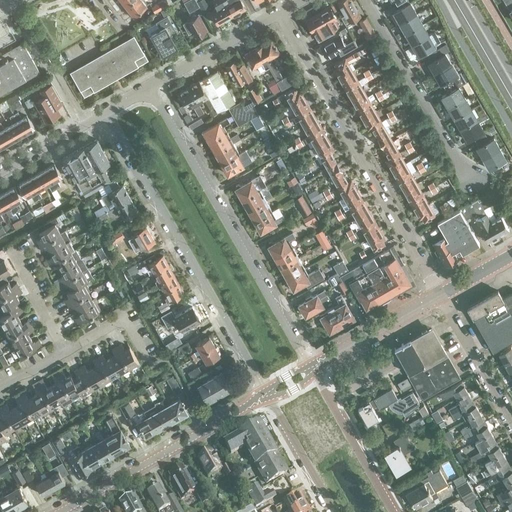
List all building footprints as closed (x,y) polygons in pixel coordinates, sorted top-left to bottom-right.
[(132,0),(126,5),(134,16),(147,5),(143,0),(132,0)] [(162,0),(152,6),(155,12),(169,5),(166,0),(162,0)] [(199,7),(195,0),(188,0),(184,3),(189,12),(199,7)] [(209,9),(204,0),(199,0),(197,1),(203,12),(209,9)] [(210,11),(217,25),(232,16),(222,0),(213,0),(213,1),(216,8),(210,11)] [(247,8),(242,0),(222,0),(232,16),(247,8)] [(340,0),(338,1),(345,14),(341,17),(345,23),(349,20),(350,22),(360,16),(350,0),(340,0)] [(402,0),(397,3),(399,8),(393,12),(399,23),(417,13),(410,2),(408,0),(402,0)] [(329,6),(318,13),(330,35),(335,32),(333,30),(338,26),(335,21),(337,20),(329,6)] [(330,35),(318,13),(306,19),(306,21),(313,33),(318,42),(330,35)] [(399,23),(405,34),(423,24),(417,13),(399,23)] [(193,31),(196,37),(207,30),(198,15),(196,16),(195,14),(188,18),(189,20),(183,23),(189,33),(193,31)] [(176,32),(169,19),(163,23),(165,27),(151,34),(163,55),(177,47),(170,35),(176,32)] [(405,34),(412,45),(429,35),(423,24),(405,34)] [(366,32),(353,39),(357,45),(376,34),(372,26),(365,30),(366,32)] [(418,56),(424,52),(427,57),(438,51),(435,46),(429,35),(412,45),(418,56)] [(327,57),(339,50),(342,55),(357,46),(354,41),(346,45),(340,36),(321,47),(327,57)] [(146,59),(144,56),(133,37),(72,72),(74,76),(72,78),(74,83),(77,81),(82,89),(85,94),(93,89),(115,77),(137,64),(146,59)] [(279,53),(271,39),(258,47),(269,67),(275,78),(276,79),(277,81),(283,78),(275,63),(273,64),(269,59),(273,57),(275,60),(278,58),(276,55),(279,53)] [(0,55),(0,93),(25,79),(26,80),(40,72),(31,56),(23,42),(0,55)] [(269,67),(258,47),(244,55),(252,69),(257,66),(260,72),(269,67)] [(428,63),(434,74),(451,64),(445,53),(440,56),(438,51),(427,57),(430,62),(428,63)] [(353,70),(349,63),(346,58),(335,64),(337,69),(334,70),(339,78),(353,70)] [(236,59),(225,65),(236,85),(243,81),(245,85),(253,81),(243,63),(239,65),(236,59)] [(440,85),(442,83),(445,88),(456,82),(458,87),(459,87),(466,82),(461,72),(457,74),(451,64),(434,74),(440,85)] [(359,80),(353,70),(339,78),(345,88),(359,80)] [(199,81),(214,107),(217,112),(234,102),(217,71),(199,81)] [(281,90),(295,82),(291,73),(283,78),(277,81),(279,85),(281,90)] [(275,78),(268,83),(274,94),(281,90),(279,85),(277,81),(276,79),(275,78)] [(365,90),(362,85),(359,80),(345,88),(350,99),(365,90)] [(199,81),(189,87),(198,102),(204,99),(210,110),(214,107),(199,81)] [(441,96),(448,108),(465,98),(459,87),(458,87),(456,82),(445,88),(448,93),(441,96)] [(61,104),(61,103),(62,103),(51,85),(43,90),(46,96),(35,102),(46,122),(60,114),(56,107),(61,104)] [(246,91),(253,103),(261,99),(254,86),(246,91)] [(182,99),(183,100),(187,108),(193,105),(199,116),(204,113),(198,102),(189,87),(178,93),(180,95),(179,96),(181,99),(182,99)] [(297,91),(295,87),(283,94),(290,106),(304,98),(300,90),(297,91)] [(370,101),(368,96),(365,90),(350,99),(356,109),(370,101)] [(18,92),(6,99),(9,105),(14,102),(19,99),(22,97),(18,92)] [(310,108),(304,98),(290,106),(296,116),(310,108)] [(448,108),(454,118),(471,109),(465,98),(448,108)] [(6,99),(0,102),(0,111),(0,112),(10,107),(10,106),(9,105),(6,99)] [(238,125),(257,114),(252,105),(245,109),(240,101),(228,108),(238,125)] [(362,119),(376,111),(370,101),(356,109),(362,119)] [(14,102),(9,105),(10,106),(10,107),(12,110),(17,107),(14,102)] [(183,105),(178,107),(182,113),(186,110),(183,105)] [(316,118),(310,108),(296,116),(302,126),(316,118)] [(454,118),(460,129),(478,119),(471,109),(454,118)] [(368,129),(372,127),(382,121),(376,111),(362,119),(368,129)] [(34,129),(26,115),(21,118),(18,112),(14,114),(25,134),(34,129)] [(189,113),(183,116),(187,122),(192,119),(189,113)] [(25,134),(14,114),(9,116),(13,122),(8,125),(16,139),(25,134)] [(201,117),(188,124),(191,128),(203,121),(201,117)] [(203,136),(206,136),(209,142),(226,132),(222,127),(230,122),(227,117),(219,121),(203,131),(201,133),(203,136)] [(322,129),(316,118),(302,126),(308,137),(322,129)] [(467,140),(473,137),(476,142),(486,136),(484,131),(478,119),(460,129),(467,140)] [(8,125),(4,128),(0,122),(0,121),(0,131),(8,144),(16,139),(8,125)] [(391,136),(385,126),(382,121),(372,127),(380,142),(391,136)] [(493,126),(488,129),(491,134),(496,132),(493,126)] [(328,139),(322,129),(308,137),(314,147),(328,139)] [(226,132),(209,142),(215,152),(240,139),(236,132),(228,137),(226,132)] [(400,152),(393,141),(391,136),(380,142),(389,158),(400,152)] [(477,147),(483,158),(500,148),(494,138),(489,140),(486,136),(476,142),(479,146),(477,147)] [(97,139),(84,147),(97,170),(96,170),(102,179),(96,182),(100,188),(111,182),(110,182),(104,171),(101,172),(99,168),(102,166),(110,162),(102,148),(97,139)] [(240,139),(215,152),(221,163),(238,154),(235,148),(243,144),(240,139)] [(334,149),(328,140),(328,139),(314,147),(320,157),(330,151),(334,149)] [(73,152),(73,153),(91,185),(96,182),(102,179),(96,170),(97,170),(84,147),(73,152)] [(489,169),(492,167),(495,173),(503,168),(500,163),(506,159),(500,148),(483,158),(489,169)] [(238,154),(221,163),(228,174),(230,176),(232,174),(232,172),(252,161),(245,150),(238,154)] [(339,166),(331,153),(330,151),(320,157),(328,172),(339,166)] [(400,152),(389,158),(386,160),(391,170),(406,162),(400,152)] [(62,159),(74,179),(75,179),(81,189),(85,187),(86,188),(91,185),(73,153),(62,159)] [(281,158),(276,161),(285,174),(289,172),(281,158)] [(411,172),(409,168),(406,162),(391,170),(397,181),(411,172)] [(62,178),(54,163),(45,168),(56,189),(60,186),(57,180),(62,178)] [(339,166),(328,172),(337,188),(348,181),(339,166)] [(56,189),(45,168),(36,173),(44,188),(48,185),(52,191),(56,189)] [(299,168),(294,171),(298,179),(304,176),(299,168)] [(417,183),(412,173),(411,172),(397,181),(403,191),(417,183)] [(44,188),(36,173),(27,178),(39,199),(43,196),(39,190),(44,188)] [(236,188),(242,199),(258,190),(258,189),(265,185),(262,180),(263,180),(260,174),(240,186),(238,184),(236,185),(236,188)] [(294,176),(286,180),(289,186),(291,185),(297,182),(298,182),(294,176)] [(18,184),(29,204),(39,199),(27,178),(18,184)] [(351,180),(348,181),(337,188),(343,198),(356,190),(351,180)] [(96,182),(91,185),(94,191),(100,188),(96,182)] [(297,182),(291,185),(298,196),(303,192),(297,182)] [(423,193),(421,189),(417,183),(403,191),(409,201),(423,193)] [(122,184),(108,192),(99,197),(103,206),(94,211),(97,216),(106,211),(130,198),(122,184)] [(91,185),(86,188),(89,194),(94,191),(91,185)] [(23,200),(14,186),(5,191),(17,211),(21,209),(18,203),(23,200)] [(316,189),(308,193),(312,202),(317,200),(321,197),(318,193),(316,189)] [(242,199),(248,210),(264,201),(258,190),(242,199)] [(362,200),(356,190),(343,198),(339,200),(345,211),(349,208),(362,200)] [(17,211),(5,191),(0,193),(0,202),(5,210),(9,208),(13,213),(17,211)] [(488,192),(459,208),(465,219),(477,212),(480,217),(475,219),(480,228),(488,241),(498,235),(483,209),(489,206),(494,203),(488,192)] [(429,203),(426,197),(423,193),(409,201),(415,211),(429,203)] [(311,211),(301,195),(294,199),(304,215),(311,211)] [(130,198),(106,211),(97,216),(100,221),(118,210),(123,219),(138,211),(130,198)] [(368,210),(362,200),(349,208),(355,218),(368,210)] [(55,207),(52,201),(43,206),(46,212),(55,207)] [(248,210),(254,221),(271,211),(264,201),(248,210)] [(436,215),(429,204),(429,203),(415,211),(419,219),(422,217),(424,222),(436,215)] [(496,218),(489,206),(483,209),(498,235),(509,229),(501,215),(496,218)] [(254,221),(261,232),(263,233),(265,232),(265,229),(285,218),(278,207),(271,211),(254,221)] [(438,221),(438,222),(446,236),(433,243),(437,250),(434,251),(437,256),(440,255),(446,266),(459,258),(458,256),(479,243),(465,219),(459,208),(438,221)] [(29,210),(20,216),(21,218),(23,222),(33,216),(29,210)] [(374,221),(368,210),(355,218),(360,228),(374,221)] [(314,227),(319,224),(312,213),(303,218),(306,224),(311,222),(314,227)] [(380,231),(374,221),(360,228),(366,239),(380,231)] [(39,245),(60,233),(65,231),(64,230),(60,233),(57,226),(60,225),(58,222),(55,223),(39,232),(42,237),(36,240),(39,245)] [(140,249),(155,240),(146,225),(131,233),(133,236),(130,237),(135,246),(138,244),(140,249)] [(322,229),(315,234),(321,245),(328,240),(322,229)] [(121,230),(108,237),(111,243),(112,243),(124,237),(121,230)] [(66,242),(69,241),(70,240),(65,231),(60,233),(39,245),(42,250),(48,247),(50,251),(66,242)] [(384,239),(380,232),(380,231),(366,239),(373,251),(384,244),(382,240),(384,239)] [(268,243),(268,245),(275,257),(291,247),(288,241),(295,237),(292,232),(273,243),(271,241),(268,243)] [(328,240),(321,245),(323,249),(331,245),(328,240)] [(69,241),(66,242),(50,251),(53,256),(47,259),(50,264),(71,252),(75,250),(69,241)] [(291,247),(275,257),(281,267),(297,258),(291,247)] [(410,283),(389,247),(348,271),(339,276),(346,288),(352,284),(366,308),(410,283)] [(75,250),(71,252),(50,264),(53,269),(58,266),(61,270),(81,259),(75,250)] [(163,255),(157,259),(154,253),(143,260),(146,265),(148,269),(150,268),(153,273),(168,265),(163,255)] [(297,258),(281,267),(287,278),(303,269),(297,258)] [(60,283),(82,270),(87,268),(81,259),(61,270),(63,274),(57,278),(60,283)] [(4,276),(11,272),(4,260),(0,262),(0,285),(7,281),(4,276)] [(336,271),(345,266),(342,261),(331,267),(334,272),(336,271)] [(135,264),(127,268),(130,275),(139,270),(135,264)] [(154,280),(156,284),(173,274),(168,265),(153,273),(156,279),(154,280)] [(336,271),(337,273),(328,278),(332,286),(334,284),(338,291),(340,290),(342,293),(347,290),(346,288),(339,276),(348,271),(345,266),(336,271)] [(87,268),(82,270),(60,283),(63,288),(69,284),(71,288),(67,291),(87,280),(82,271),(87,268)] [(290,289),(293,289),(317,275),(314,270),(307,275),(303,269),(287,278),(290,284),(289,287),(290,289)] [(161,287),(163,292),(179,283),(173,274),(156,284),(159,288),(161,287)] [(67,304),(88,292),(90,291),(85,282),(88,280),(87,280),(67,291),(70,296),(64,299),(67,304)] [(8,281),(7,281),(0,285),(0,298),(19,287),(16,283),(11,285),(8,281)] [(141,283),(135,287),(139,294),(145,290),(141,283)] [(165,298),(167,303),(184,293),(179,283),(163,292),(166,297),(165,298)] [(3,309),(17,301),(19,300),(17,295),(22,292),(19,287),(0,298),(0,310),(3,309)] [(325,309),(319,298),(327,293),(325,289),(312,296),(310,295),(305,298),(305,301),(299,304),(297,306),(300,312),(303,312),(305,315),(317,309),(318,312),(325,309)] [(139,294),(138,294),(141,301),(149,297),(145,290),(139,294)] [(511,340),(511,292),(502,298),(497,291),(467,307),(483,335),(492,351),(511,340)] [(78,310),(94,301),(97,299),(96,297),(92,299),(88,292),(67,304),(70,309),(75,306),(78,310)] [(331,307),(342,325),(354,318),(353,317),(355,314),(352,309),(349,309),(340,294),(335,297),(339,304),(334,307),(333,306),(331,307)] [(97,299),(94,301),(78,310),(80,314),(75,318),(78,323),(101,310),(97,303),(99,301),(97,299)] [(6,313),(0,316),(0,321),(2,325),(0,326),(0,329),(3,328),(20,318),(17,314),(23,311),(17,301),(3,309),(6,313)] [(166,302),(158,307),(161,312),(169,308),(166,302)] [(183,332),(190,328),(190,327),(200,321),(192,307),(175,317),(171,310),(153,321),(158,330),(166,325),(167,328),(177,322),(183,332)] [(325,309),(318,312),(324,323),(323,325),(326,330),(329,331),(329,332),(342,325),(331,307),(327,309),(328,310),(326,311),(325,309)] [(20,318),(3,328),(0,329),(2,332),(5,330),(9,337),(30,325),(27,320),(22,323),(20,318)] [(30,325),(9,337),(13,344),(9,346),(11,349),(30,337),(28,333),(33,330),(30,325)] [(411,340),(410,339),(394,348),(408,373),(407,374),(421,400),(460,378),(431,328),(411,340)] [(316,333),(309,337),(316,348),(322,344),(316,333)] [(195,344),(201,353),(215,345),(209,336),(195,344)] [(33,342),(30,337),(11,349),(12,351),(14,350),(18,357),(20,356),(41,344),(38,338),(33,342)] [(187,342),(177,347),(180,352),(190,347),(187,342)] [(139,363),(129,346),(125,349),(122,343),(117,346),(129,368),(136,364),(137,368),(140,366),(139,363)] [(201,353),(206,363),(220,355),(215,345),(201,353)] [(498,353),(504,363),(511,358),(511,345),(511,346),(498,353)] [(121,377),(124,375),(122,372),(129,368),(117,346),(112,349),(115,355),(110,357),(121,377)] [(0,354),(0,356),(5,365),(10,363),(4,352),(0,354)] [(121,377),(110,357),(106,360),(103,354),(98,357),(110,379),(111,381),(118,377),(119,378),(121,377)] [(96,365),(92,368),(101,384),(103,388),(105,386),(103,383),(110,379),(98,357),(93,360),(96,365)] [(92,368),(87,370),(84,365),(79,368),(91,389),(91,390),(92,391),(99,387),(100,389),(103,388),(101,384),(92,368)] [(198,367),(188,372),(191,378),(201,372),(198,367)] [(77,376),(73,378),(71,374),(70,374),(82,395),(84,399),(87,397),(85,393),(91,390),(91,389),(79,368),(74,371),(77,376)] [(227,368),(222,372),(222,371),(199,385),(208,401),(231,388),(228,382),(233,379),(227,368)] [(58,374),(70,396),(72,399),(81,394),(82,395),(70,374),(66,377),(63,371),(58,374)] [(56,382),(52,385),(63,405),(65,403),(64,400),(70,396),(58,374),(53,377),(56,382)] [(173,376),(167,380),(173,390),(174,389),(174,390),(179,387),(173,376)] [(402,390),(410,386),(409,384),(410,383),(406,378),(398,383),(401,388),(402,390)] [(52,385),(47,388),(44,382),(39,385),(52,408),(59,404),(60,406),(63,405),(52,385)] [(460,382),(439,394),(442,400),(454,393),(457,398),(467,392),(463,384),(462,385),(460,382)] [(53,410),(52,408),(39,385),(34,388),(37,393),(33,396),(44,415),(53,410)] [(151,385),(145,388),(150,396),(154,393),(155,392),(157,391),(155,388),(153,389),(151,385)] [(403,412),(405,416),(418,405),(419,404),(419,403),(419,402),(413,393),(412,393),(412,392),(411,392),(401,398),(400,397),(397,398),(391,388),(373,398),(373,399),(371,400),(375,407),(377,405),(379,409),(388,404),(389,407),(391,408),(392,409),(394,411),(396,412),(398,412),(401,412),(403,412)] [(457,398),(459,403),(448,409),(451,415),(472,402),(470,399),(471,399),(467,392),(457,398)] [(33,396),(29,398),(25,393),(20,395),(20,396),(33,417),(40,413),(41,417),(44,415),(33,396)] [(33,417),(20,396),(20,395),(15,398),(18,404),(14,406),(23,423),(25,426),(28,425),(26,421),(33,417)] [(168,403),(176,419),(187,412),(179,397),(168,403)] [(367,424),(378,418),(373,408),(375,407),(371,400),(369,401),(367,402),(366,400),(359,404),(360,406),(358,407),(367,424)] [(129,401),(120,406),(126,417),(135,412),(129,401)] [(166,425),(176,419),(168,403),(161,407),(158,401),(154,403),(154,405),(166,425)] [(464,420),(468,418),(479,412),(475,405),(474,406),(472,402),(451,415),(454,419),(461,415),(464,420)] [(23,423),(14,406),(10,409),(7,403),(2,406),(14,428),(15,427),(16,429),(22,426),(23,428),(25,426),(23,423)] [(144,411),(155,431),(166,425),(154,405),(144,411)] [(428,412),(423,405),(418,409),(422,415),(428,412)] [(14,428),(2,406),(0,407),(0,425),(7,438),(7,437),(5,433),(14,428)] [(460,430),(463,435),(484,422),(482,419),(483,419),(479,412),(468,418),(472,424),(471,425),(466,428),(465,426),(460,430)] [(79,413),(70,418),(72,421),(81,416),(79,413)] [(437,416),(434,418),(437,422),(438,422),(442,420),(443,419),(440,414),(437,416)] [(107,434),(117,452),(130,445),(120,427),(119,427),(112,415),(107,419),(106,419),(113,431),(107,434)] [(136,421),(145,437),(155,431),(147,415),(136,421)] [(422,425),(418,418),(409,423),(413,430),(422,425)] [(389,420),(382,424),(387,435),(394,431),(389,420)] [(486,426),(484,422),(463,435),(465,440),(471,437),(470,435),(476,432),(480,438),(491,432),(487,425),(486,426)] [(244,449),(256,469),(265,485),(287,473),(259,424),(224,444),(231,456),(244,449)] [(0,441),(4,439),(6,443),(9,441),(7,437),(7,438),(0,425),(0,441)] [(70,430),(61,434),(64,440),(73,435),(70,430)] [(95,441),(105,459),(117,452),(107,434),(103,437),(99,430),(95,432),(99,439),(95,441)] [(480,438),(469,444),(475,455),(480,451),(496,443),(494,439),(495,439),(491,432),(480,438)] [(387,451),(399,473),(411,466),(404,454),(413,448),(405,433),(394,439),(397,445),(387,451)] [(82,448),(93,466),(105,459),(95,441),(92,443),(88,436),(84,438),(88,445),(82,448)] [(60,437),(53,441),(59,452),(66,448),(60,437)] [(50,456),(56,452),(49,440),(43,444),(50,456)] [(497,446),(496,443),(480,451),(470,458),(473,462),(478,459),(481,458),(488,454),(491,459),(502,452),(498,445),(497,446)] [(76,453),(69,457),(74,466),(75,465),(80,473),(91,467),(93,466),(82,448),(80,444),(73,448),(76,453)] [(50,456),(54,464),(63,460),(59,452),(50,456)] [(207,479),(221,472),(210,452),(196,460),(207,479)] [(456,452),(452,454),(458,464),(462,462),(456,452)] [(506,459),(502,452),(491,459),(494,464),(488,467),(483,471),(486,476),(496,469),(508,463),(506,460),(506,459)] [(496,469),(498,473),(482,482),(485,487),(491,483),(496,481),(502,478),(505,483),(511,478),(511,469),(511,470),(508,463),(496,469)] [(54,488),(65,482),(56,466),(44,472),(54,488)] [(225,466),(220,469),(226,478),(230,475),(225,466)] [(181,500),(195,492),(182,468),(169,475),(175,484),(172,486),(181,500)] [(28,469),(22,472),(28,481),(33,478),(28,469)] [(439,469),(428,475),(413,484),(415,487),(406,492),(411,501),(412,500),(416,506),(435,495),(434,492),(447,484),(439,469)] [(18,470),(13,472),(18,482),(23,479),(18,470)] [(54,488),(44,472),(40,475),(43,479),(36,483),(42,495),(54,488)] [(475,475),(469,478),(472,483),(478,480),(475,475)] [(511,478),(505,483),(508,488),(497,494),(499,499),(511,492),(511,478)] [(455,486),(461,496),(472,489),(466,480),(455,486)] [(155,483),(151,486),(153,490),(147,494),(157,511),(181,511),(172,496),(165,500),(155,483)] [(264,496),(257,484),(246,491),(256,508),(276,497),(273,491),(264,496)] [(8,491),(17,508),(28,502),(18,485),(8,491)] [(467,505),(477,498),(472,489),(461,496),(467,505)] [(0,495),(0,502),(5,511),(10,511),(17,508),(8,491),(0,495)] [(196,494),(202,505),(207,502),(201,491),(196,494)] [(511,492),(499,499),(501,502),(502,504),(511,499),(511,501),(511,492)] [(143,511),(135,496),(119,505),(122,511),(143,511)] [(276,511),(278,511),(285,508),(287,511),(292,511),(304,505),(299,496),(275,509),(276,511)]
